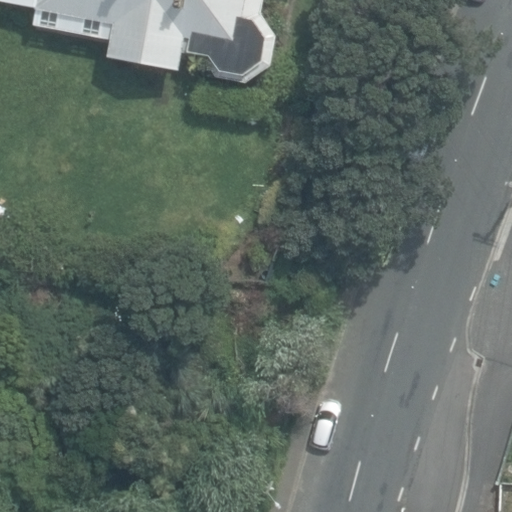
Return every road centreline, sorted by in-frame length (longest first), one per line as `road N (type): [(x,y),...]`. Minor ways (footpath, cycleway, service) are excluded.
road 1 (residential): [(511,1),(395,352)]
road 2 (residential): [(426,511),(435,449),(424,395),(395,352)]
road 3 (residential): [(395,352),(344,511)]
